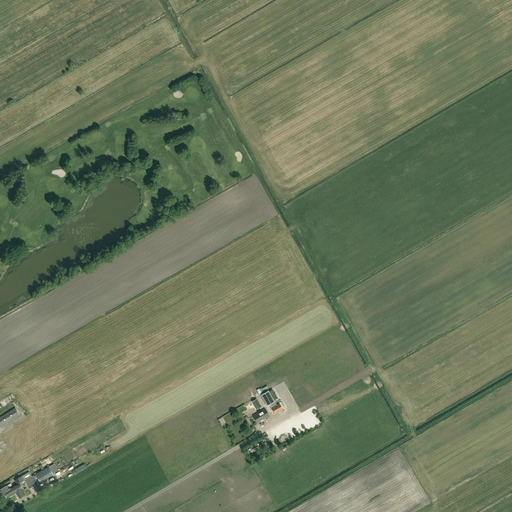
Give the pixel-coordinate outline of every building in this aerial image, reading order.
[(272,389),(269,391),(274,400),(274,401),(278,399),(272,389)] [(263,394),(260,395),(267,406),(269,404),(269,405),(271,408),(275,414),(283,410),(279,404),(277,405),(275,401),(274,401),(274,400),(269,391),(268,390),(263,394)] [(257,410),(261,407),(257,399),(252,401),(257,410)] [(257,410),(252,401),(244,406),(249,414),(257,410)] [(0,426),(19,415),(15,408),(0,417),(0,426)] [(259,423),(272,417),(269,411),(256,417),(259,423)] [(313,418),(307,421),(310,429),(317,426),(313,418)] [(276,432),(291,425),(289,420),(273,427),(276,432)] [(76,473),(86,467),(84,464),(74,470),(76,473)] [(51,471),(49,467),(41,471),(44,477),(45,478),(53,474),(51,471)] [(36,474),(39,480),(40,481),(45,478),(44,477),(41,471),(36,474)] [(17,484),(24,481),(32,476),(29,472),(15,480),(17,484)] [(32,476),(24,481),(26,485),(36,480),(33,475),(32,476)] [(36,480),(26,485),(29,489),(38,484),(36,480)] [(8,489),(11,495),(16,493),(19,498),(25,495),(22,489),(19,484),(19,483),(13,487),(13,486),(8,489)] [(7,498),(11,495),(8,489),(6,486),(1,489),(3,492),(7,498)]
